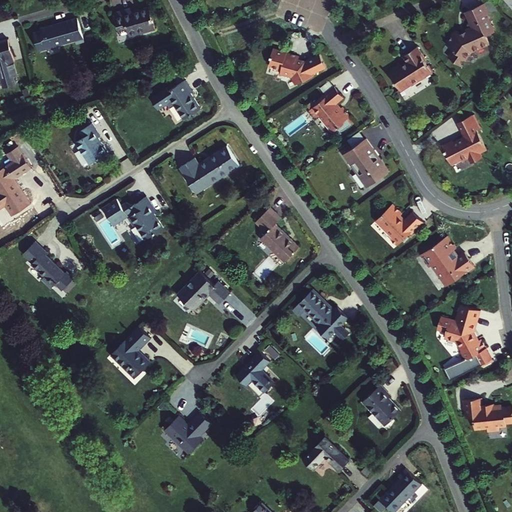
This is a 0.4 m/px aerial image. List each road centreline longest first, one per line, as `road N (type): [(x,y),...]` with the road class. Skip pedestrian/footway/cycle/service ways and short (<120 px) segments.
road 1 (residential): [(496,208),(458,209),(429,191),(308,1)]
road 2 (residential): [(331,247),(398,346),(431,422)]
road 3 (residential): [(70,210),(232,108)]
road 4 (residential): [(198,380),(331,247)]
road 5 (residential): [(232,108),(331,247)]
road 6 (residential): [(341,511),(431,422)]
road 7 (residential): [(496,208),(511,333)]
road 8 (unknown): [(348,58),(459,0)]
road 9 (residential): [(175,0),(232,108)]
